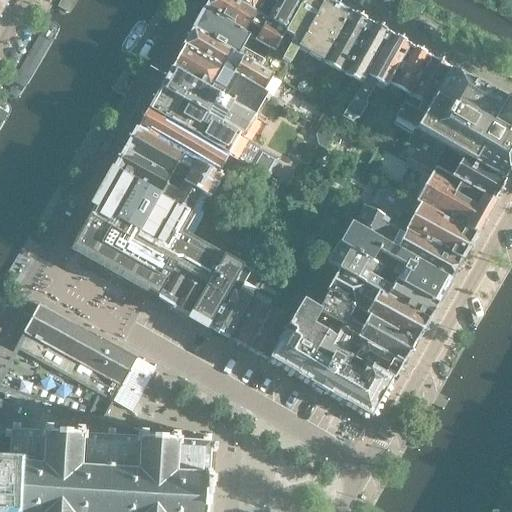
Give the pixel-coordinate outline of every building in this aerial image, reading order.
[(61,0),(57,7),(57,9),(57,10),(58,11),(58,13),(59,14),(60,15),(62,16),(63,16),(65,16),(66,16),(67,16),(69,15),(70,14),(78,0),(61,0)] [(285,31),(256,14),(231,0),(210,0),(204,11),(245,34),(251,24),(262,30),(256,40),(269,48),(274,51),(285,31)] [(231,0),(256,14),(257,12),(264,0),(231,0)] [(285,31),(302,0),(269,0),(273,2),(265,16),(257,12),(256,14),(285,31)] [(296,46),(323,0),(322,0),(302,0),(285,31),(274,51),(269,48),(263,59),(258,67),(270,75),(278,79),(296,46)] [(321,60),(347,14),(323,0),(296,46),(321,60)] [(242,47),(248,36),(245,34),(204,11),(193,31),(258,67),(263,59),(242,47)] [(341,72),(368,26),(347,14),(321,60),(319,64),(324,67),(326,63),(341,72)] [(44,27),(42,29),(6,95),(21,103),(59,36),(59,34),(60,33),(60,31),(60,30),(60,28),(60,26),(59,25),(52,21),(50,22),(48,23),(46,24),(45,26),(44,27)] [(343,116),(388,37),(368,26),(341,72),(355,80),(345,96),(332,88),(323,105),(328,108),(343,116)] [(258,67),(193,31),(187,39),(183,37),(179,45),(183,47),(261,91),(270,75),(258,67)] [(357,120),(366,104),(366,100),(375,83),(381,87),(375,97),(378,99),(382,93),(387,85),(408,48),(407,48),(388,37),(343,116),(374,134),(376,131),(357,120)] [(248,115),(261,91),(183,47),(170,70),(158,93),(238,138),(250,116),(248,115)] [(407,96),(428,59),(408,48),(387,85),(397,91),(392,99),(382,93),(378,99),(374,108),(380,111),(375,120),(381,123),(386,115),(394,119),(402,105),(405,107),(410,98),(407,96)] [(414,131),(448,70),(428,59),(407,96),(410,98),(421,104),(416,113),(405,107),(402,105),(394,119),(414,131)] [(511,165),(511,106),(470,82),(448,70),(414,131),(399,157),(421,169),(424,163),(434,168),(445,149),(459,157),(448,176),(491,201),(503,182),(511,165)] [(238,138),(158,93),(148,110),(228,155),(248,167),(258,150),(238,138)] [(228,155),(148,110),(147,111),(148,111),(146,115),(145,115),(137,130),(216,175),(228,155)] [(216,175),(137,130),(125,150),(172,176),(184,183),(200,192),(209,198),(220,178),(216,175)] [(165,189),(172,176),(125,150),(114,170),(188,213),(200,192),(184,183),(177,195),(165,189)] [(264,176),(274,159),(258,150),(248,167),(264,176)] [(328,179),(336,164),(334,163),(337,157),(324,150),(320,156),(309,176),(322,183),(325,177),(328,179)] [(491,201),(448,176),(434,168),(424,163),(421,169),(431,176),(419,198),(408,192),(405,196),(408,198),(472,234),(491,201)] [(252,196),(264,176),(248,167),(237,187),(252,196)] [(241,269),(182,235),(193,215),(188,213),(114,170),(104,188),(69,249),(118,277),(144,292),(157,299),(174,268),(189,276),(205,285),(187,316),(207,328),(241,269)] [(472,234),(408,198),(404,205),(416,212),(405,231),(458,261),(466,247),(470,249),(474,242),(469,240),(472,234)] [(458,261),(405,231),(365,208),(354,227),(396,251),(402,240),(414,247),(408,258),(447,281),(458,261)] [(447,281),(408,258),(396,251),(354,227),(348,224),(343,234),(348,237),(342,247),(381,269),(396,278),(394,281),(434,304),(447,281)] [(279,259),(286,247),(281,244),(284,240),(275,235),(263,256),(272,261),(274,256),(279,259)] [(390,288),(375,279),(381,269),(342,247),(337,244),(326,264),(337,270),(425,320),(434,304),(394,281),(390,288)] [(266,283),(277,264),(272,261),(263,256),(252,275),(260,280),(266,283)] [(178,296),(189,276),(174,268),(157,299),(165,304),(162,308),(169,312),(178,296)] [(227,338),(250,298),(237,291),(239,287),(252,294),(260,280),(252,275),(241,269),(207,328),(227,338)] [(425,320),(337,270),(325,291),(413,342),(425,320)] [(187,316),(205,285),(189,276),(178,296),(169,312),(176,316),(179,312),(187,316)] [(246,350),(269,310),(280,291),(266,283),(260,280),(252,294),(250,298),(227,338),(246,350)] [(413,342),(325,291),(314,285),(310,291),(320,296),(316,304),(302,296),(299,302),(341,326),(340,328),(401,363),(413,342)] [(266,361),(299,302),(292,298),(282,317),(269,310),(246,350),(266,361)] [(330,345),(340,328),(341,326),(299,302),(266,361),(294,377),(293,378),(325,396),(341,405),(369,420),(391,380),(330,345)] [(136,359),(38,305),(22,334),(14,349),(112,403),(131,413),(155,370),(136,359)] [(401,363),(340,328),(330,345),(391,380),(392,380),(401,363)] [(211,511),(213,476),(206,476),(208,452),(215,452),(215,444),(208,444),(209,437),(200,437),(199,443),(176,442),(176,435),(168,435),(168,441),(144,440),(144,433),(141,433),(78,412),(44,401),(0,386),(0,424),(1,424),(0,440),(0,469),(13,470),(12,492),(10,511),(211,511)] [(201,405),(205,398),(196,393),(192,399),(201,405)] [(10,511),(12,492),(13,470),(0,469),(0,511),(10,511)]
